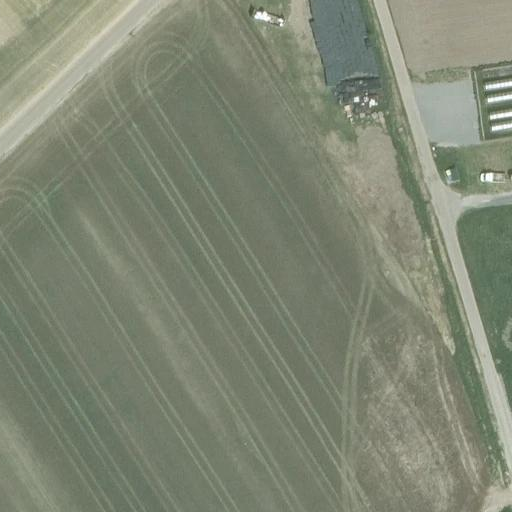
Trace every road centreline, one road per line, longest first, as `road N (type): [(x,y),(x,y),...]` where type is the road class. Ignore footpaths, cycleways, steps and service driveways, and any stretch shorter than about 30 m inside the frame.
road 1 (unclassified): [(511,448),(379,0)]
road 2 (unclassified): [(0,155),(155,0)]
